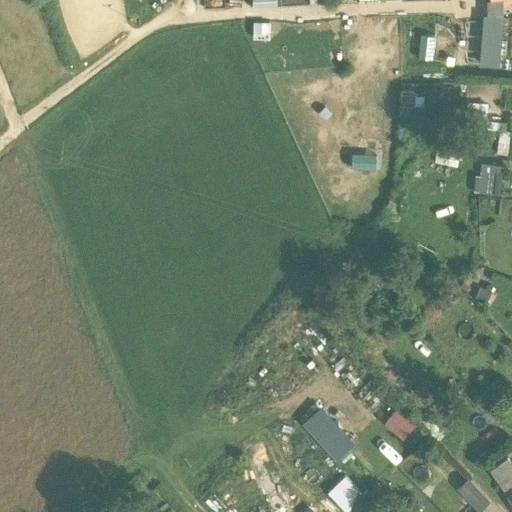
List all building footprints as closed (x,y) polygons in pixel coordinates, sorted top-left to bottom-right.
[(479,67),(499,68),(502,21),(482,20),(479,67)] [(416,92),(401,91),(400,115),(415,116),(416,92)] [(480,195),(500,197),(502,166),(482,164),(480,195)] [(305,424),(338,460),(357,443),(324,407),(305,424)] [(405,434),(414,421),(393,408),(385,421),(405,434)] [(511,466),(507,459),(491,471),(498,480),(510,472),(511,470),(511,466)] [(328,488),(347,510),(355,504),(361,511),(365,511),(374,505),(347,472),(328,488)] [(511,493),(511,474),(510,472),(498,480),(508,496),(511,493)] [(488,499),(469,479),(459,489),(478,509),(488,499)]
